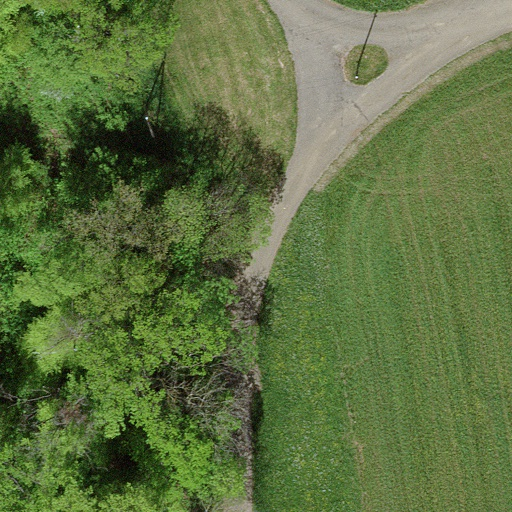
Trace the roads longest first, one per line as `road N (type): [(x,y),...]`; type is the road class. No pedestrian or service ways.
road 1 (track): [(319,151),(255,271),(236,349),(237,511)]
road 2 (unclassified): [(281,0),(315,32),(389,37),(511,13)]
road 3 (track): [(319,151),(480,22),(485,0)]
